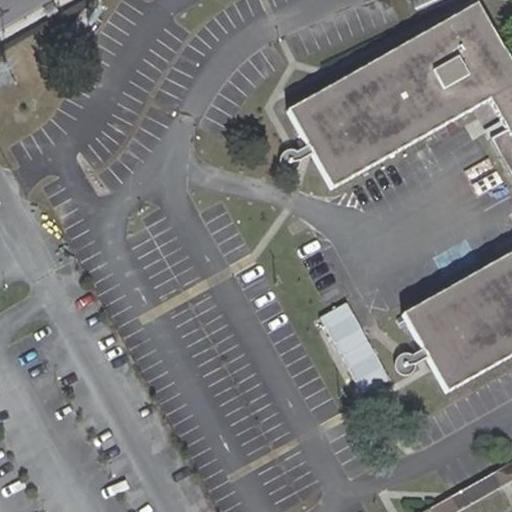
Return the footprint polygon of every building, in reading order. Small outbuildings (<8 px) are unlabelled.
[(333,189),(488,102),(511,88),(511,64),(478,4),(289,111),(333,189)] [(511,88),(488,102),(504,131),(490,139),(511,178),(511,88)] [(511,255),(416,309),(405,315),(448,392),(455,388),(511,356),(511,255)] [(368,391),(395,376),(352,301),(325,316),(368,391)] [(429,508),(431,511),(456,511),(505,484),(511,480),(511,461),(498,469),(429,508)]
